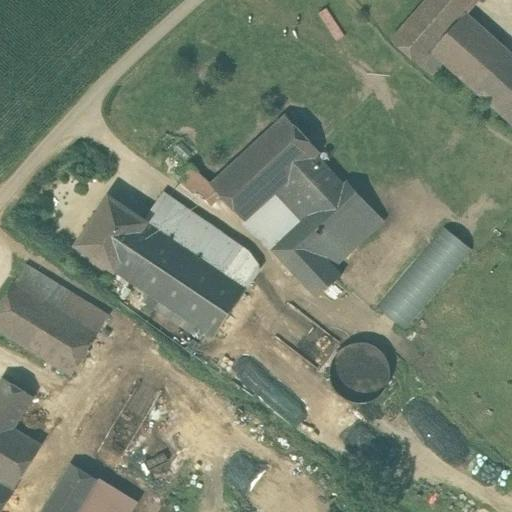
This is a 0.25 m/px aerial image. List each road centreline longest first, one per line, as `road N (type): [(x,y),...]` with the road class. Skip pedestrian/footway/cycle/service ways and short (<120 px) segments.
road 1 (unclassified): [(196,0),(116,74),(0,203)]
road 2 (unknown): [(156,35),(249,141)]
